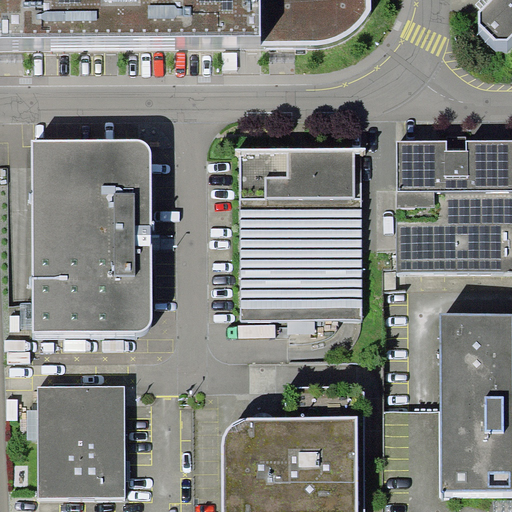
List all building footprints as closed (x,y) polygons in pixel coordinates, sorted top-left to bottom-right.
[(0,0),(0,52),(260,50),(322,50),(333,48),(343,43),(352,37),(359,31),(365,25),(369,15),(369,0),(0,0)] [(511,0),(484,0),(465,22),(465,36),(480,51),(495,50),(511,35),(511,0)] [(156,248),(156,242),(151,238),(148,238),(147,160),(145,154),(141,151),(135,150),(29,150),(30,342),(137,341),(141,340),(145,336),(148,331),(148,252),(151,252),(156,248)] [(511,198),(511,199),(510,150),(459,150),(459,156),(440,156),(440,150),(389,151),(390,281),(511,280),(511,198)] [(360,152),(229,153),(229,156),(234,156),(235,322),(357,321),(355,155),(360,155),(360,152)] [(511,496),(511,321),(437,322),(439,497),(511,496)] [(123,391),(35,392),(36,504),(124,503),(123,391)] [(284,425),(274,425),(272,422),(269,419),(265,418),(261,417),(258,418),(254,419),(251,422),(250,425),(249,426),(243,426),(235,429),(228,434),(224,438),(221,447),(220,453),(220,511),(364,511),(363,399),(359,396),(356,392),(284,392),(284,425)]
